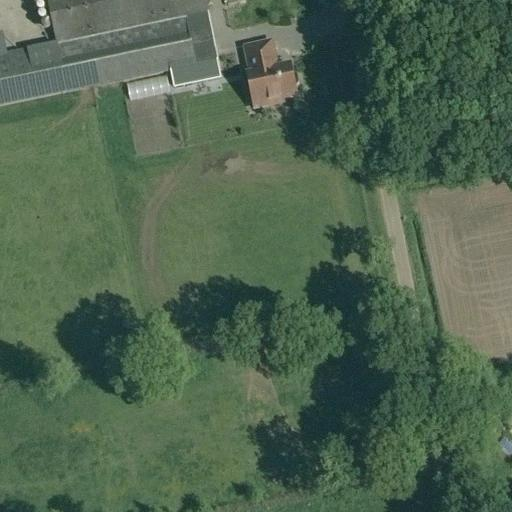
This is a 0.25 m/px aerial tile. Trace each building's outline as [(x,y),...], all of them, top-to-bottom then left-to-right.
[(206,0),(46,0),(56,49),(187,21),(210,16),(206,0)] [(192,47),(187,21),(56,49),(66,95),(175,72),(193,68),(197,67),(192,47)] [(192,47),(197,67),(217,62),(214,43),(192,47)] [(285,104),(284,101),(298,98),(297,92),(300,86),(298,76),(293,72),(291,66),(278,69),(273,43),(246,49),(252,75),(248,76),(255,110),(285,104)] [(56,49),(0,60),(0,108),(66,95),(56,49)] [(136,100),(175,97),(175,87),(136,89),(136,100)]
